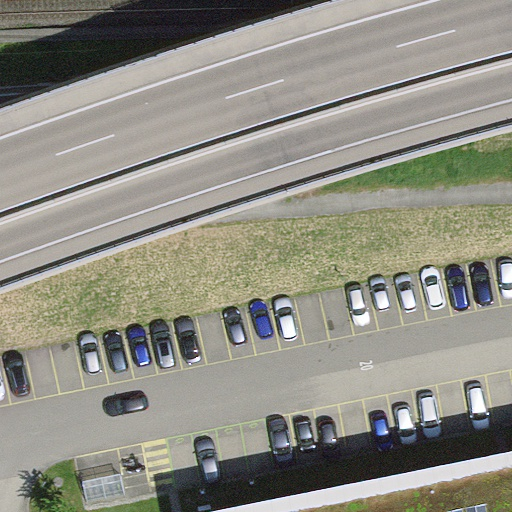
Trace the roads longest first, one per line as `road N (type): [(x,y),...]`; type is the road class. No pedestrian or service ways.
road 1 (motorway): [(0,244),(239,157),(511,82)]
road 2 (motorway): [(511,12),(212,98),(0,174)]
road 3 (primary): [(0,131),(214,113),(511,104)]
